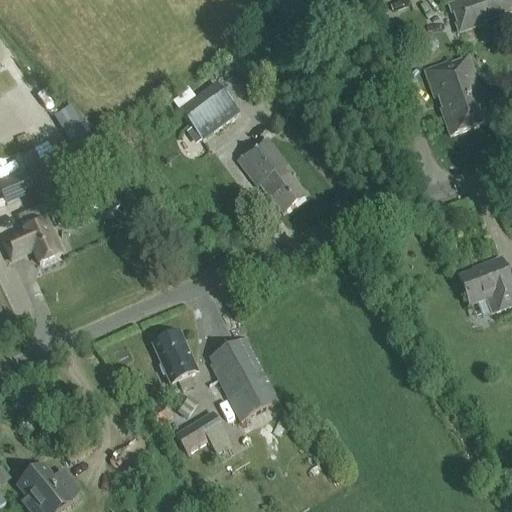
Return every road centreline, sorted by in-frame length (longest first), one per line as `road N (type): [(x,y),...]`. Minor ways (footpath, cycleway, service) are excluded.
road 1 (unclassified): [(0,377),(436,190)]
road 2 (unclassified): [(436,190),(377,0)]
